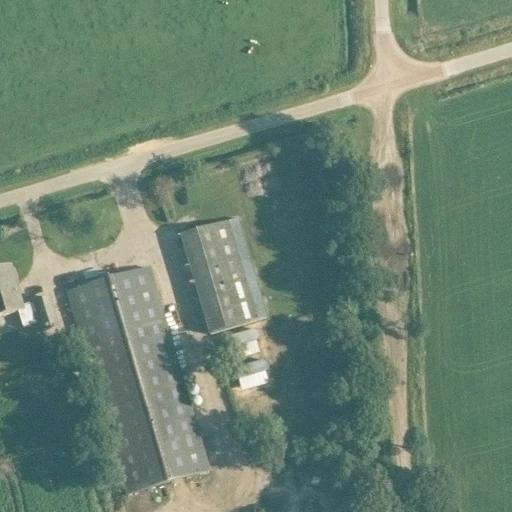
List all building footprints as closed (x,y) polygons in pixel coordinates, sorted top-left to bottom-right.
[(340,133),(330,135),(332,146),(343,143),(340,133)] [(238,220),(228,223),(181,237),(210,336),(267,319),(238,220)] [(0,270),(0,318),(18,313),(23,329),(40,324),(43,334),(58,329),(49,299),(34,303),(35,307),(23,310),(11,267),(0,270)] [(77,322),(128,497),(209,473),(149,269),(68,293),(72,305),(62,308),(67,324),(77,322)] [(237,360),(241,376),(257,372),(253,356),(237,360)]
